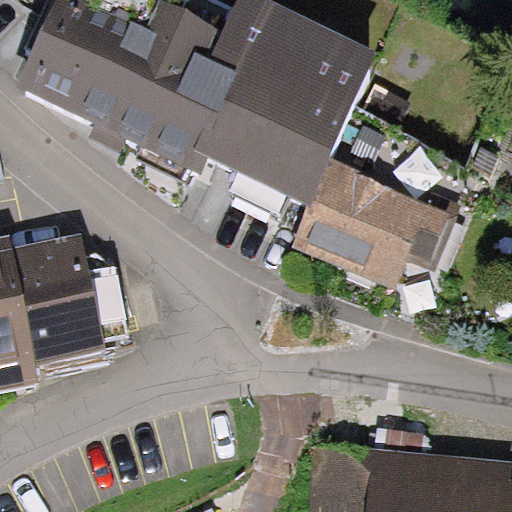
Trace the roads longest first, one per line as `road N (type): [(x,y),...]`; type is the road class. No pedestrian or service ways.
road 1 (residential): [(0,121),(245,344)]
road 2 (residential): [(245,344),(511,384)]
road 3 (residential): [(0,443),(245,344)]
